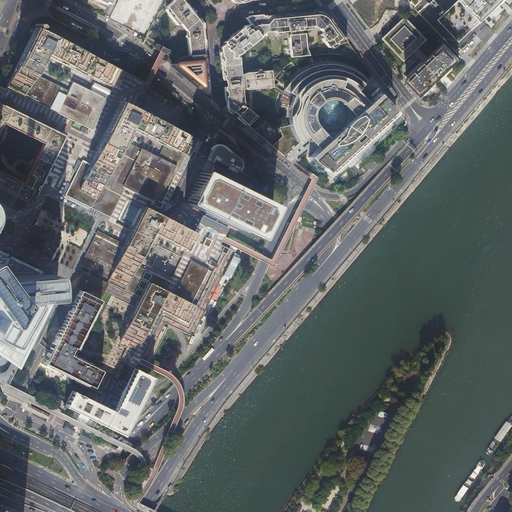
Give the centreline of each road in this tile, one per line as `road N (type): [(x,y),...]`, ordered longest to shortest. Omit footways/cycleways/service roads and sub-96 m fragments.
road 1 (residential): [(150,61),(127,48),(111,53),(15,248),(83,284)]
road 2 (residential): [(123,304),(173,328),(183,345),(179,363),(148,382),(88,355),(53,337),(83,284)]
road 3 (primary): [(417,135),(221,346)]
road 4 (residential): [(123,304),(133,301),(173,220),(216,113)]
road 5 (motorway): [(185,383),(92,453),(43,452),(0,436)]
road 6 (residential): [(320,0),(238,9),(210,31),(216,113)]
road 7 (primary): [(132,511),(119,493),(126,468),(238,366)]
road 8 (primary): [(321,204),(300,201),(288,211),(221,346)]
road 9 (primary): [(142,511),(238,366)]
road 10 (primary): [(185,383),(103,474),(80,511)]
road 11 (primary): [(411,169),(511,50)]
road 12 (primary): [(313,277),(411,169)]
road 13 (residential): [(417,135),(353,192),(311,191)]
road 14 (tertiary): [(311,191),(216,113)]
road 15 (primary): [(511,26),(432,119)]
road 16 (secondary): [(331,0),(403,97)]
